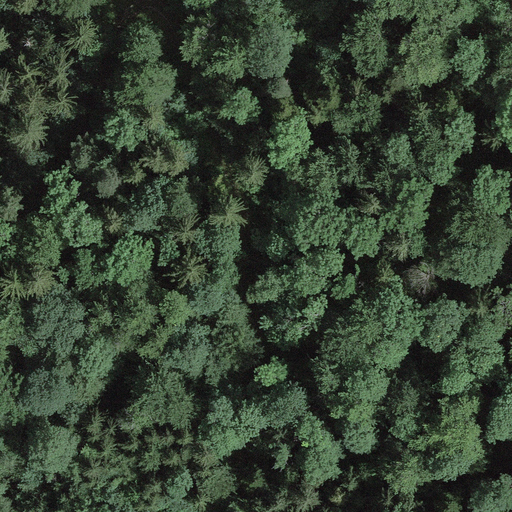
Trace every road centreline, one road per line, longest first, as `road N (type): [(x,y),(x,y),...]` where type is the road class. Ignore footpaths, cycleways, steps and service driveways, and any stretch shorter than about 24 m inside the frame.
road 1 (track): [(0,214),(32,190),(76,133),(122,21),(138,8),(159,12),(185,42),(243,212),(261,352),(239,447),(204,511)]
road 2 (track): [(219,140),(230,117),(317,35),(342,0)]
